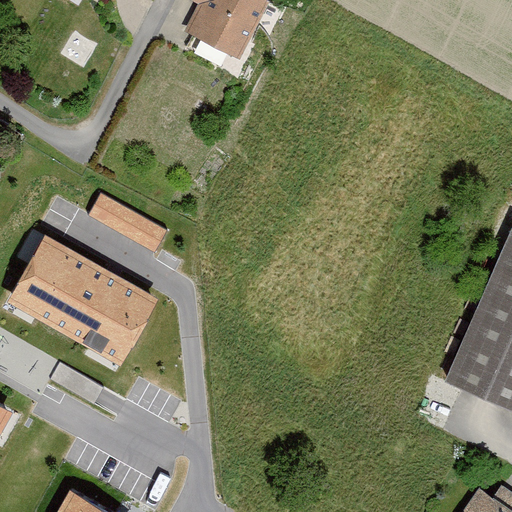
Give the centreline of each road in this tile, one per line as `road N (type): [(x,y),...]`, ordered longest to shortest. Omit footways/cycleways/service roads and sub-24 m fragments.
road 1 (residential): [(73,228),(185,295),(204,493),(213,511)]
road 2 (residential): [(155,15),(82,149),(0,99)]
